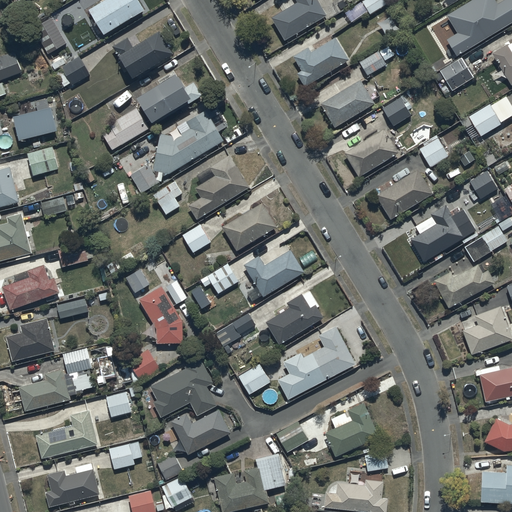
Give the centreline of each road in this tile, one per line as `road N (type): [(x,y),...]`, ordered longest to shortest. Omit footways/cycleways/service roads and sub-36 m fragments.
road 1 (residential): [(409,353),(199,0)]
road 2 (residential): [(228,395),(266,424),(409,353)]
road 3 (residential): [(435,511),(436,451),(409,353)]
